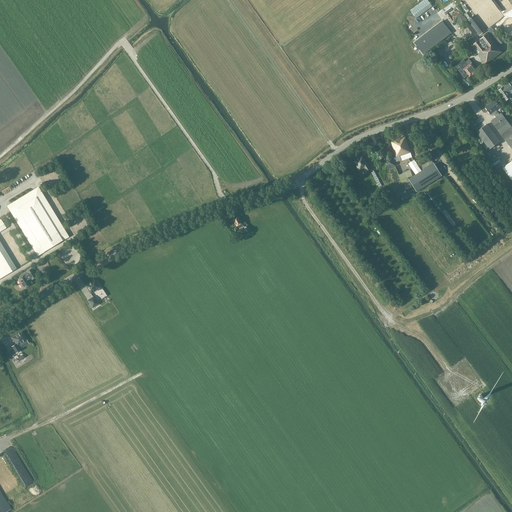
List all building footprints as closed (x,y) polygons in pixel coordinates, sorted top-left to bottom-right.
[(432,0),(423,0),(412,7),(417,16),(435,4),(432,0)] [(113,33),(113,40),(116,41),(146,14),(144,7),(131,7),(133,12),(135,10),(135,13),(129,18),(128,18),(127,15),(126,15),(118,21),(117,19),(117,8),(120,7),(86,7),(86,9),(89,12),(91,18),(101,18),(103,23),(103,20),(110,17),(113,21),(114,24),(107,24),(110,32),(114,32),(113,33)] [(462,26),(466,23),(466,22),(467,22),(466,21),(467,20),(466,20),(467,20),(465,16),(464,17),(464,16),(463,16),(462,15),(462,16),(461,15),(457,18),(458,19),(456,20),(457,21),(457,22),(459,25),(460,26),(460,25),(461,26),(462,26)] [(479,36),(486,31),(475,16),(468,21),(479,36)] [(442,21),(414,43),(423,55),(451,33),(442,21)] [(492,31),(497,26),(494,22),(489,26),(492,31)] [(499,46),(504,42),(495,30),(491,34),(499,46)] [(487,64),(502,52),(488,33),(472,46),(483,60),(487,64)] [(463,60),(455,66),(464,78),(468,75),(470,77),(477,71),(469,59),(465,62),(463,60)] [(511,88),(508,83),(498,90),(501,94),(500,95),(504,101),(510,97),(509,95),(511,92),(511,88)] [(490,104),(485,108),(490,115),(500,108),(495,101),(491,105),(490,104)] [(473,131),(478,128),(474,122),(469,125),(473,131)] [(489,150),(500,142),(486,124),(476,132),(489,150)] [(400,156),(410,153),(405,137),(390,141),(395,156),(399,155),(399,156),(400,156)] [(367,163),(367,164),(362,156),(354,162),(359,170),(362,169),(364,168),(366,171),(370,168),(367,163)] [(393,163),(394,162),(392,156),(380,161),(385,171),(395,166),(393,163)] [(433,163),(431,160),(423,165),(422,166),(422,167),(422,168),(422,169),(423,170),(421,171),(414,160),(413,160),(412,159),(411,160),(409,158),(407,159),(409,163),(408,164),(415,175),(408,179),(416,192),(442,176),(433,163)] [(511,160),(502,168),(511,181),(511,160)] [(410,170),(398,175),(395,167),(379,173),(386,188),(392,204),(408,197),(405,190),(411,187),(407,178),(412,176),(410,170)] [(66,239),(36,190),(6,208),(36,257),(66,239)] [(240,228),(243,226),(238,217),(233,220),(237,226),(238,225),(240,228)] [(0,279),(13,271),(0,249),(0,232),(5,230),(0,221),(0,279)] [(17,280),(20,285),(20,287),(21,289),(22,289),(23,291),(29,287),(26,282),(30,280),(30,281),(34,278),(29,270),(25,273),(26,274),(22,276),(22,275),(18,277),(19,279),(17,280)] [(97,289),(98,290),(101,287),(96,279),(86,286),(90,293),(97,289)] [(98,304),(93,296),(87,300),(92,308),(93,309),(99,306),(98,304)] [(16,344),(11,347),(15,354),(20,350),(20,349),(17,346),(26,340),(27,340),(22,331),(12,338),(16,344)] [(0,455),(11,449),(6,440),(0,443),(0,445),(2,449),(0,450),(0,455)] [(0,511),(5,511),(11,509),(0,491),(0,511)]
